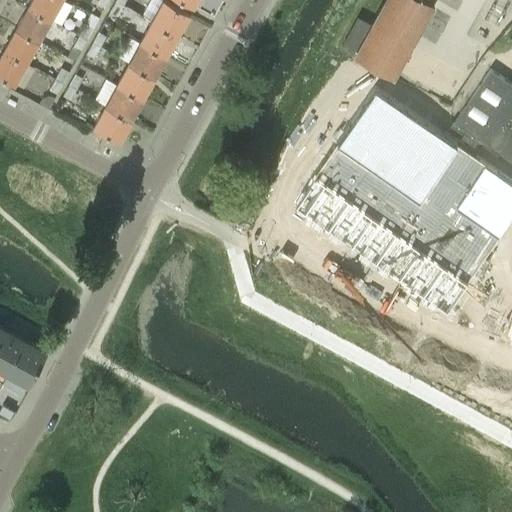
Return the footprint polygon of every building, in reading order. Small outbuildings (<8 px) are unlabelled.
[(29,0),(27,4),(49,17),(58,0),(29,0)] [(115,0),(109,11),(117,15),(123,4),(115,0)] [(160,0),(150,19),(176,33),(188,12),(166,0),(160,0)] [(393,75),(416,33),(433,3),(429,1),(429,0),(382,0),(369,23),(357,17),(340,46),(393,75)] [(15,25),(38,38),(49,17),(27,4),(15,25)] [(176,33),(150,19),(142,15),(131,36),(138,40),(165,54),(176,33)] [(85,24),(79,35),(86,39),(93,28),(85,24)] [(15,25),(3,47),(26,59),(38,38),(15,25)] [(106,35),(98,31),(92,42),(100,46),(106,35)] [(86,39),(79,35),(73,46),(80,50),(86,39)] [(165,54),(138,40),(127,61),(153,75),(165,54)] [(92,42),(86,53),(94,57),(100,46),(92,42)] [(26,59),(3,47),(0,51),(0,73),(13,81),(26,59)] [(142,96),(153,75),(127,61),(115,82),(142,96)] [(62,82),(69,71),(60,67),(54,78),(62,82)] [(511,81),(510,85),(488,70),(452,122),(461,127),(457,133),(471,143),(475,137),(511,162),(511,81)] [(68,84),(76,88),(82,77),(74,73),(68,84)] [(511,199),(511,174),(372,76),(291,192),(443,298),(511,199)] [(56,94),(62,82),(54,78),(48,89),(56,94)] [(130,117),(142,96),(115,82),(104,103),(130,117)] [(68,84),(62,95),(70,99),(76,88),(68,84)] [(118,139),(130,117),(104,103),(92,124),(118,139)] [(0,338),(0,367),(7,371),(25,339),(6,329),(0,338)] [(25,339),(7,371),(28,383),(46,351),(25,339)] [(2,404),(0,408),(0,412),(9,418),(13,410),(2,404)]
